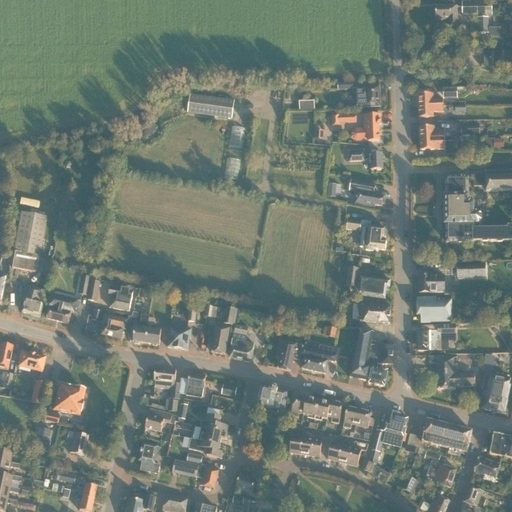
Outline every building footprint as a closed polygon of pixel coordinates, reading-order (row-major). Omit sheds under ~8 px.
[(462,16),(492,15),(492,2),(462,2),(462,16)] [(457,6),(436,7),(436,20),(450,20),(450,28),(457,28),(457,20),(458,20),(457,6)] [(487,34),(488,18),(478,17),(477,34),(487,34)] [(511,35),(511,19),(503,20),(503,36),(511,35)] [(353,107),(358,107),(358,108),(381,107),(380,87),(357,89),(357,97),(352,97),(353,107)] [(444,100),(457,99),(457,89),(443,89),(444,100)] [(232,120),(235,101),(190,95),(187,114),(232,120)] [(418,96),(419,107),(444,106),(443,99),(434,100),(434,95),(418,96)] [(315,110),(315,102),(299,102),(300,111),(315,110)] [(444,112),(444,106),(419,107),(419,119),(435,118),(434,113),(444,112)] [(356,115),(331,116),(332,127),(340,126),(340,124),(356,124),(356,115)] [(368,116),(364,116),(363,116),(364,130),(364,136),(352,136),(353,137),(354,140),(357,141),(369,141),(369,142),(380,142),(379,125),(382,125),(381,115),(368,116)] [(480,136),(479,125),(461,126),(461,137),(480,136)] [(146,139),(156,133),(152,126),(142,132),(146,139)] [(234,127),(233,147),(245,148),(246,128),(234,127)] [(420,128),(420,140),(445,138),(445,132),(435,132),(435,127),(420,128)] [(315,131),(314,139),(323,140),(324,131),(315,131)] [(446,142),(445,138),(420,140),(421,151),(436,150),(445,150),(445,156),(457,156),(457,142),(446,142)] [(504,148),(504,140),(494,140),(494,149),(504,148)] [(371,171),(383,170),(382,154),(371,155),(365,156),(365,150),(349,151),(350,163),(365,162),(365,161),(371,161),(371,171)] [(241,180),(242,160),(229,159),(228,179),(241,180)] [(474,178),(474,188),(485,188),(485,194),(511,193),(511,168),(486,169),(485,178),(474,178)] [(444,207),(444,211),(474,210),(474,203),(469,203),(469,178),(446,178),(446,196),(445,196),(445,207),(444,207)] [(376,185),(352,180),(350,191),(357,192),(355,204),(372,208),(373,205),(382,207),(383,206),(385,205),(385,201),(384,199),(384,197),(374,196),(376,185)] [(336,185),(328,184),(327,197),(335,198),(336,185)] [(474,212),(474,210),(444,211),(444,213),(445,214),(446,225),(447,225),(447,243),(468,243),(468,242),(490,242),(490,243),(511,242),(511,226),(509,227),(509,229),(474,230),(474,224),(479,224),(482,220),(482,216),(478,212),(474,212)] [(13,252),(15,253),(11,269),(36,274),(39,258),(47,222),(45,217),(20,213),(13,252)] [(348,220),(346,230),(360,232),(361,222),(348,220)] [(386,251),(387,241),(384,241),(385,239),(387,238),(388,231),(386,230),(386,229),(369,227),(369,229),(363,228),(361,240),(359,240),(358,245),(361,245),(361,247),(367,248),(368,249),(386,251)] [(485,265),(457,266),(458,280),(485,279),(485,265)] [(357,288),(360,270),(348,268),(345,287),(357,288)] [(420,294),(445,293),(445,276),(420,276),(420,294)] [(79,295),(87,297),(91,278),(82,277),(79,295)] [(88,301),(97,303),(102,279),(92,277),(88,301)] [(360,284),(360,289),(359,296),(386,299),(387,288),(390,288),(391,282),(361,278),(361,280),(361,282),(360,284)] [(42,305),(46,290),(27,286),(24,300),(27,301),(24,313),(42,317),(45,305),(42,305)] [(111,299),(109,309),(129,313),(132,297),(129,297),(130,291),(123,289),(122,290),(110,288),(108,298),(111,299)] [(78,315),(82,302),(54,295),(47,319),(69,325),(72,314),(78,315)] [(470,297),(462,295),(461,304),(469,305),(470,297)] [(453,323),(452,307),(452,303),(452,298),(417,299),(418,316),(421,316),(422,323),(453,323)] [(359,329),(361,330),(362,323),(390,324),(391,307),(354,305),(353,322),(351,322),(351,329),(359,329)] [(207,308),(206,318),(217,319),(217,309),(207,308)] [(189,309),(188,323),(197,324),(198,309),(189,309)] [(227,309),(224,324),(235,326),(238,311),(227,309)] [(89,317),(88,319),(92,320),(92,321),(101,323),(103,312),(94,310),(93,316),(90,315),(89,317)] [(134,343),(147,344),(150,319),(151,311),(143,310),(141,325),(143,325),(143,329),(136,328),(134,343)] [(131,326),(132,322),(133,316),(129,315),(128,320),(114,318),(115,313),(106,312),(105,316),(101,338),(122,342),(125,330),(128,331),(129,326),(131,326)] [(134,313),(133,316),(132,322),(138,324),(140,314),(134,313)] [(155,319),(150,319),(147,344),(160,345),(162,331),(151,330),(152,326),(155,326),(155,319)] [(226,355),(230,329),(216,326),(212,353),(226,355)] [(247,337),(249,328),(236,326),(234,334),(247,337)] [(453,326),(438,326),(423,326),(423,332),(418,332),(418,351),(435,351),(441,351),(441,338),(441,335),(454,335),(453,326)] [(191,339),(192,330),(170,328),(168,348),(189,350),(190,339),(191,339)] [(374,332),(361,330),(359,329),(350,378),(369,382),(371,370),(367,369),(370,354),(374,332)] [(255,344),(246,343),(244,342),(235,341),(233,340),(230,357),(235,358),(234,360),(252,363),(255,344)] [(302,355),(303,346),(281,341),(278,359),(280,359),(278,369),(291,372),(293,363),(294,363),(295,360),(300,361),(302,355)] [(0,369),(8,371),(13,347),(0,344),(0,345),(0,369)] [(395,365),(395,346),(379,345),(379,365),(395,365)] [(337,363),(339,351),(321,347),(320,352),(304,348),(302,355),(306,355),(303,370),(326,375),(329,362),(337,363)] [(42,373),(46,358),(35,355),(34,353),(31,352),(29,354),(21,352),(18,367),(42,373)] [(369,382),(369,384),(385,387),(388,371),(373,367),(376,355),(370,354),(367,369),(371,370),(369,382)] [(455,387),(476,387),(475,370),(460,370),(460,375),(458,375),(457,355),(429,355),(429,364),(436,364),(437,390),(455,389),(455,387)] [(491,373),(494,357),(486,355),(483,371),(491,373)] [(173,390),(172,401),(179,402),(181,395),(178,395),(179,390),(174,389),(175,385),(177,371),(156,369),(154,382),(156,382),(155,388),(173,390)] [(11,387),(13,375),(2,373),(0,381),(3,381),(2,386),(11,387)] [(190,374),(187,392),(186,397),(202,400),(206,377),(190,374)] [(491,375),(483,410),(506,414),(509,402),(508,401),(511,387),(510,386),(511,380),(491,375)] [(46,384),(35,381),(30,403),(41,405),(46,384)] [(54,411),(68,415),(68,417),(78,419),(79,417),(80,411),(82,412),(84,404),(82,404),(85,391),(59,386),(54,411)] [(237,388),(226,386),(225,396),(235,398),(237,388)] [(284,416),(288,393),(279,391),(279,390),(272,388),(272,390),(261,387),(256,410),(284,416)] [(298,419),(299,414),(302,399),(295,397),(291,417),(298,419)] [(310,400),(302,399),(299,414),(307,416),(310,400)] [(314,421),(318,402),(310,400),(307,416),(309,416),(308,420),(314,421)] [(172,401),(169,401),(168,412),(177,413),(179,402),(172,401)] [(323,419),(327,404),(318,402),(314,421),(322,422),(323,419)] [(328,418),(332,418),(335,403),(331,402),(330,405),(327,404),(323,419),(327,420),(328,418)] [(343,405),(335,403),(332,418),(331,423),(339,425),(343,405)] [(184,424),(185,421),(186,421),(188,406),(181,405),(178,419),(179,420),(178,423),(184,424)] [(352,425),(356,426),(359,411),(347,408),(343,428),(351,430),(352,425)] [(176,417),(173,416),(151,410),(150,417),(149,416),(146,430),(161,433),(164,423),(174,425),(176,417)] [(371,413),(359,411),(356,426),(368,429),(369,426),(373,427),(375,420),(370,419),(371,413)] [(395,412),(392,413),(391,413),(388,425),(387,424),(384,433),(386,433),(383,445),(401,449),(402,445),(404,438),(409,419),(401,417),(401,416),(400,416),(399,413),(395,412)] [(46,414),(44,422),(57,425),(59,417),(46,414)] [(202,428),(227,434),(229,427),(220,425),(221,419),(207,415),(205,422),(203,421),(202,428)] [(467,454),(470,441),(472,432),(434,423),(431,422),(428,422),(426,429),(421,427),(419,438),(411,436),(408,446),(425,451),(427,444),(450,450),(449,455),(458,457),(459,452),(467,454)] [(189,432),(190,425),(184,424),(178,423),(177,428),(183,429),(183,430),(189,432)] [(227,434),(202,428),(200,434),(202,435),(201,441),(201,442),(220,446),(222,440),(226,441),(227,434)] [(32,449),(48,452),(52,433),(37,429),(32,449)] [(289,454),(300,456),(303,436),(304,430),(299,430),(298,435),(296,434),(296,437),(292,437),(289,454)] [(88,437),(74,434),(68,433),(67,439),(73,440),(70,454),(84,457),(88,437)] [(370,459),(377,461),(380,453),(385,435),(376,433),(371,451),(372,451),(370,459)] [(511,460),(511,438),(494,435),(490,456),(511,460)] [(310,437),(303,436),(300,456),(310,457),(313,440),(310,440),(310,437)] [(219,452),(220,446),(201,442),(201,441),(191,439),(189,450),(205,453),(205,449),(208,450),(207,457),(222,460),(223,453),(219,452)] [(328,460),(338,463),(343,443),(342,443),(343,441),(336,439),(335,442),(336,442),(335,444),(332,443),(328,460)] [(322,441),(313,440),(310,457),(320,459),(322,441)] [(350,445),(343,443),(338,463),(348,465),(352,448),(350,448),(350,445)] [(159,475),(161,466),(155,465),(159,447),(144,444),(140,462),(143,462),(141,471),(159,475)] [(362,451),(352,448),(348,465),(358,468),(362,451)] [(0,450),(0,464),(9,466),(10,464),(12,457),(21,459),(22,454),(12,452),(12,453),(0,450)] [(53,458),(64,461),(66,455),(54,452),(53,458)] [(437,464),(439,457),(428,453),(425,460),(437,464)] [(201,465),(203,457),(189,454),(187,462),(201,465)] [(497,483),(498,480),(497,479),(501,467),(479,459),(474,473),(485,477),(484,480),(495,484),(496,483),(497,483)] [(204,468),(204,469),(199,468),(199,467),(176,462),(173,474),(197,479),(197,478),(202,479),(200,486),(215,490),(219,471),(204,468)] [(369,463),(365,471),(371,474),(375,466),(369,463)] [(19,466),(10,464),(9,466),(0,464),(0,476),(7,478),(9,469),(18,471),(19,466)] [(451,489),(457,471),(441,466),(439,471),(429,468),(425,481),(451,489)] [(61,473),(59,481),(73,484),(75,476),(61,473)] [(0,476),(0,488),(9,491),(10,489),(11,482),(20,484),(21,479),(11,477),(11,478),(7,478),(0,476)] [(236,487),(257,495),(260,486),(255,485),(256,482),(255,482),(240,476),(236,487)] [(403,490),(409,493),(410,493),(417,481),(409,477),(403,490)] [(84,490),(83,497),(82,499),(94,501),(97,488),(85,485),(85,486),(79,485),(78,489),(84,490)] [(483,509),(486,500),(482,498),(485,492),(470,487),(464,503),(483,509)] [(9,491),(0,488),(0,500),(7,502),(7,500),(9,493),(18,495),(19,491),(10,489),(9,491)] [(446,511),(451,503),(441,498),(444,494),(438,491),(428,511),(446,511)] [(143,511),(144,511),(149,511),(154,511),(157,498),(140,495),(139,501),(130,499),(127,511),(143,511)] [(80,511),(91,511),(94,501),(82,499),(83,497),(76,496),(75,500),(82,502),(79,511),(80,511)] [(185,511),(188,501),(166,497),(162,511),(185,511)] [(233,504),(243,506),(244,499),(234,497),(233,504)] [(16,502),(7,500),(7,502),(0,500),(0,511),(4,511),(6,505),(15,507),(16,502)]
